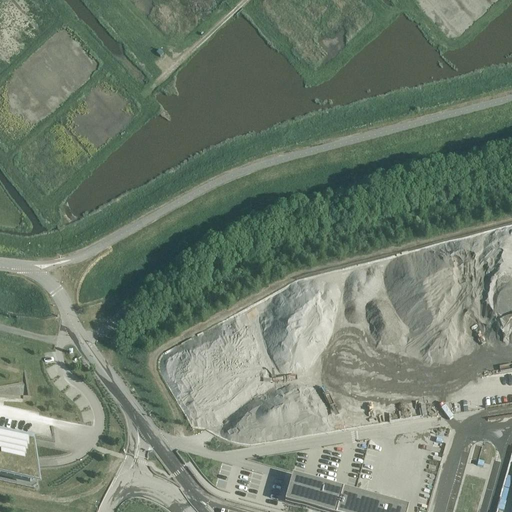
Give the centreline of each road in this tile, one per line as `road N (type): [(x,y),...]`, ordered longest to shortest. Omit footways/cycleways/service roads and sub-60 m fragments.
road 1 (track): [(0,487),(73,498),(102,485),(119,456)]
road 2 (track): [(246,0),(145,93)]
